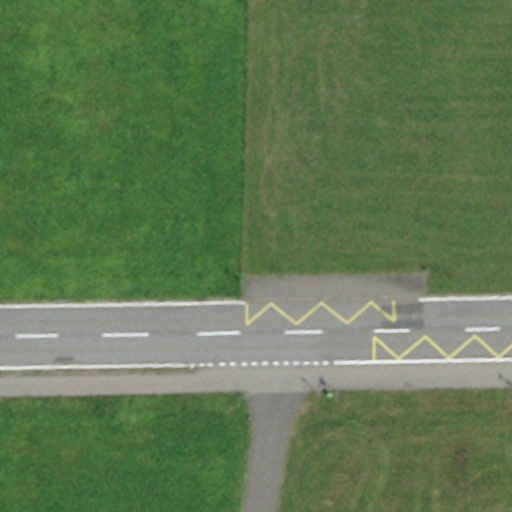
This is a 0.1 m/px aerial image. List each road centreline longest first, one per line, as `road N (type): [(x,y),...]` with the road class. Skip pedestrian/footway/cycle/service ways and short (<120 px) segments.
road 1 (secondary): [(285,335),(0,341)]
road 2 (secondary): [(511,333),(285,335)]
road 3 (residential): [(285,335),(260,511)]
